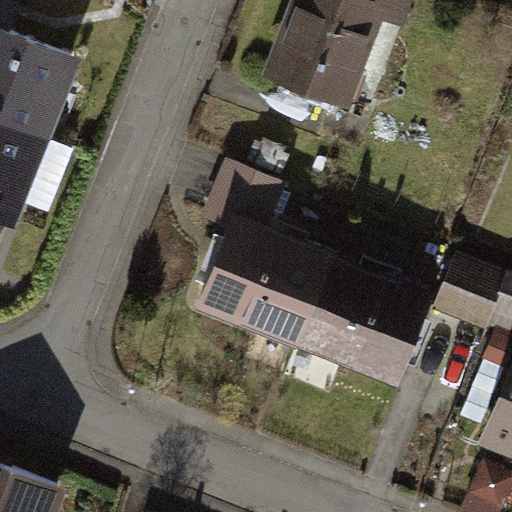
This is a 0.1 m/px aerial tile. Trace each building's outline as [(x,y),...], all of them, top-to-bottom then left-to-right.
[(307,0),(284,78),(366,103),(389,27),(422,37),(433,0),(307,0)] [(0,25),(0,115),(46,134),(77,53),(0,25)] [(0,213),(12,218),(46,134),(0,115),(0,213)] [(340,251),(243,215),(208,311),(305,346),(340,251)] [(438,287),(340,251),(305,346),(402,382),(438,287)] [(511,281),(461,260),(441,305),(489,325),(496,308),(511,314),(511,281)] [(511,369),(486,438),(511,448),(511,369)] [(0,465),(0,511),(65,511),(73,492),(0,465)]
